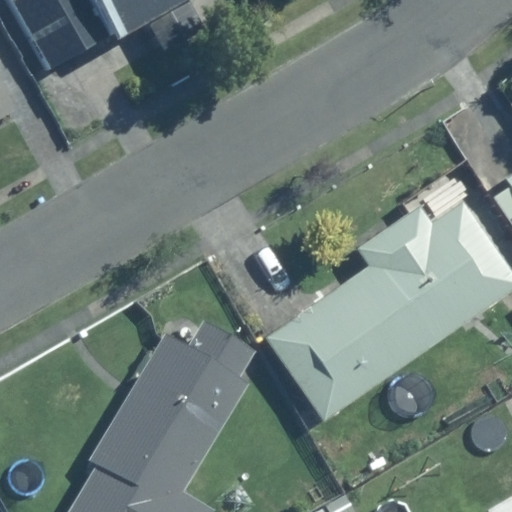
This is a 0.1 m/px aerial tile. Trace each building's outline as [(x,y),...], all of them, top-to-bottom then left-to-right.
[(9,0),(47,67),(171,0),(9,0)] [(190,1),(146,24),(170,68),(213,45),(190,1)] [(0,119),(16,111),(0,84),(0,119)] [(511,289),(511,275),(465,207),(434,228),(421,209),(360,250),(374,269),(272,339),(325,417),(511,289)] [(67,511),(212,511),(213,511),(181,492),(247,384),(236,377),(250,354),(204,325),(192,345),(165,329),(84,459),(95,466),(67,511)]
